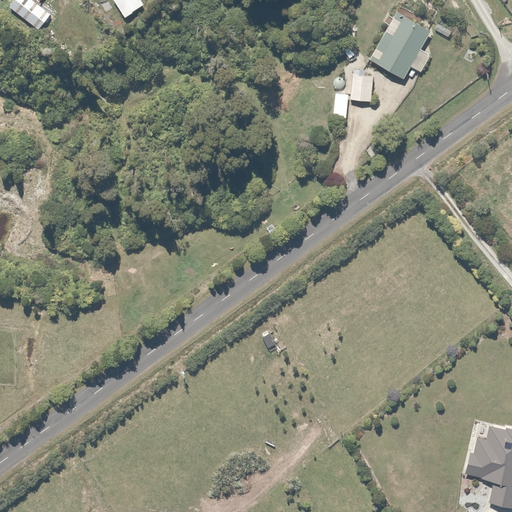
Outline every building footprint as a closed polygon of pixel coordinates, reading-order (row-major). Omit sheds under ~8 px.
[(46,0),(8,0),(7,2),(38,28),(52,11),(44,4),(46,0)] [(143,0),(113,0),(122,15),(144,2),(143,0)] [(420,44),(430,25),(394,5),(365,56),(402,77),(408,64),(419,70),(430,50),(420,44)] [(365,66),(356,65),(356,70),(350,69),(348,95),(371,97),(373,71),(365,70),(365,66)] [(347,89),(332,88),(330,113),(345,115),(347,89)] [(357,110),(349,110),(349,126),(357,126),(357,110)]
